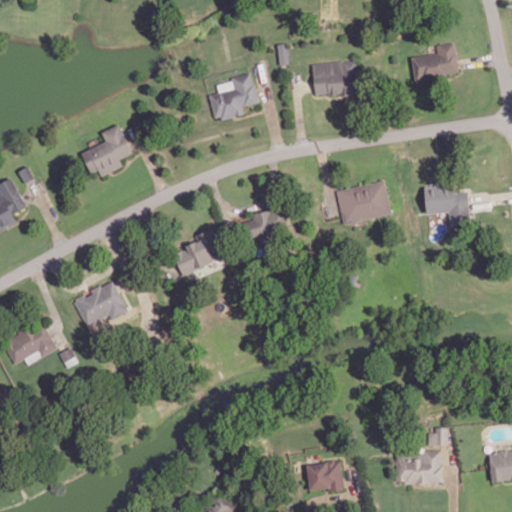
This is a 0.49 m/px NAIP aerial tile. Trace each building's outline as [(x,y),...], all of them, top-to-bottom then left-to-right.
[(280,62),(289,62),(287,41),(278,42),(280,62)] [(438,43),(439,51),(412,55),(416,79),(441,75),(440,71),(458,68),(454,41),(438,43)] [(313,63),(316,92),(329,91),(329,93),(338,92),(338,90),(342,89),(342,93),(352,92),(352,90),(358,89),(355,58),(313,63)] [(233,76),(236,87),(211,94),(217,114),(222,113),(223,117),(245,111),(243,102),(245,102),(245,103),(260,99),(255,82),(253,82),(250,71),(233,76)] [(103,130),(107,140),(83,151),(92,171),(99,167),(102,173),(123,163),(120,157),(133,151),(119,122),(103,130)] [(19,169),(26,181),(35,176),(28,164),(19,169)] [(0,227),(16,219),(11,211),(12,210),(14,212),(27,205),(11,177),(0,182),(0,187),(3,193),(0,194),(0,227)] [(338,189),(345,222),(389,212),(382,180),(338,189)] [(426,186),(429,211),(469,206),(467,189),(454,191),(453,183),(426,186)] [(242,221),(248,237),(289,223),(283,205),(271,209),(270,207),(252,213),(254,217),(242,221)] [(174,252),(175,254),(174,254),(183,273),(222,254),(209,228),(196,234),(199,239),(195,241),(195,240),(186,244),(188,247),(183,250),(182,248),(174,252)] [(77,296),(79,299),(76,300),(88,322),(110,309),(113,314),(127,306),(112,279),(102,285),(100,283),(91,288),(92,291),(87,294),(85,291),(77,296)] [(19,329),(20,332),(3,341),(16,362),(39,349),(43,354),(57,346),(42,319),(32,326),(30,323),(19,329)] [(145,341),(155,359),(170,350),(159,332),(145,341)] [(61,351),(69,365),(79,359),(71,345),(61,351)] [(436,425),(436,443),(448,443),(448,425),(436,425)] [(397,448),(397,479),(405,479),(405,481),(414,481),(432,482),(432,479),(443,480),(443,463),(442,463),(442,449),(397,448)] [(490,452),(493,479),(503,478),(511,476),(511,448),(509,449),(507,448),(501,449),(500,450),(490,452)] [(307,463),(311,488),(329,486),(329,490),(345,487),(341,459),(336,459),(334,458),(328,458),(326,461),(307,463)] [(193,511),(231,511),(239,502),(219,488),(203,511),(197,507),(193,511)]
